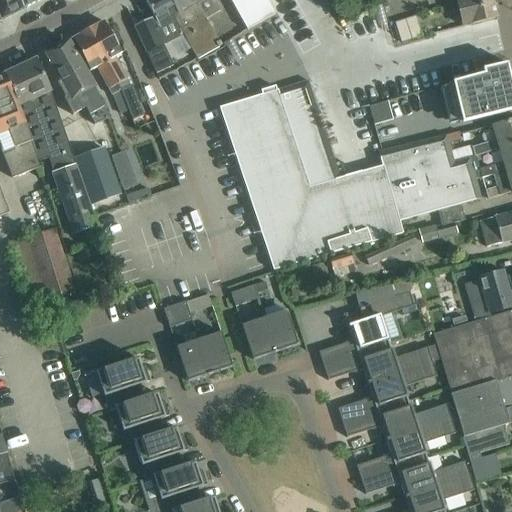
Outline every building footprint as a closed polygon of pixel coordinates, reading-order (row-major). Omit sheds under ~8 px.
[(0,0),(0,17),(1,20),(40,0),(0,0)] [(168,43),(183,34),(182,32),(179,24),(167,3),(171,1),(170,0),(145,0),(161,28),(168,43)] [(179,24),(182,32),(183,34),(197,59),(221,45),(205,18),(220,10),(214,0),(170,0),(171,1),(167,3),(179,24)] [(231,1),(247,30),(275,14),(267,0),(229,0),(230,2),(231,1)] [(459,12),(462,26),(497,18),(492,0),(455,0),(458,12),(459,12)] [(415,15),(394,22),(401,42),(421,35),(415,15)] [(152,20),(136,27),(153,66),(154,68),(156,73),(173,66),(170,60),(152,20)] [(104,21),(89,30),(120,84),(130,109),(137,106),(129,84),(128,80),(116,58),(122,55),(114,39),(104,21)] [(91,72),(97,68),(111,95),(112,94),(120,113),(130,109),(120,84),(89,30),(72,39),(82,57),(91,72)] [(73,116),(86,109),(89,114),(93,124),(108,117),(103,107),(85,71),(68,41),(45,54),(60,81),(57,83),(65,98),(63,98),(73,116)] [(35,60),(5,74),(16,99),(21,108),(26,122),(39,161),(48,158),(53,171),(76,163),(58,114),(57,107),(50,93),(35,60)] [(483,75),(448,85),(457,124),(511,110),(511,76),(509,64),(508,64),(482,70),(483,73),(483,75)] [(5,74),(0,75),(0,148),(12,178),(40,167),(38,162),(39,161),(26,122),(21,108),(16,99),(5,74)] [(340,178),(308,81),(220,109),(273,270),(403,233),(399,221),(437,211),(461,204),(481,198),(470,160),(456,164),(452,153),(447,135),(434,138),(378,152),(382,166),(340,178)] [(456,164),(470,160),(469,158),(497,150),(498,151),(511,146),(511,120),(493,126),(497,140),(452,153),(456,164)] [(511,146),(498,151),(501,163),(479,169),(481,178),(493,175),(494,177),(511,171),(511,146)] [(104,147),(74,157),(82,181),(90,205),(120,195),(105,150),(104,147)] [(122,183),(129,181),(120,158),(122,157),(121,153),(113,156),(114,160),(122,183)] [(129,181),(130,181),(133,189),(141,185),(138,178),(136,179),(127,155),(122,157),(120,158),(129,181)] [(511,171),(494,177),(496,187),(485,190),(487,199),(511,191),(511,171)] [(82,181),(58,190),(73,234),(85,230),(89,241),(101,237),(90,205),(82,181)] [(0,215),(9,213),(0,190),(0,215)] [(461,204),(437,211),(441,226),(465,220),(461,204)] [(511,212),(481,222),(488,248),(511,240),(511,212)] [(436,229),(435,225),(418,230),(422,243),(438,238),(456,233),(454,225),(436,229)] [(54,230),(10,245),(33,315),(62,305),(58,295),(74,290),(54,230)] [(417,244),(412,234),(365,256),(369,266),(417,244)] [(329,258),(335,277),(354,271),(349,252),(329,258)] [(323,260),(312,262),(312,265),(311,265),(314,279),(328,276),(325,262),(323,263),(323,260)] [(466,285),(472,307),(470,307),(473,318),(511,308),(511,292),(510,293),(503,271),(480,279),(481,281),(466,285)] [(256,293),(268,289),(266,282),(254,286),(256,293)] [(292,298),(299,297),(298,289),(290,291),(292,298)] [(245,303),(241,290),(231,293),(235,307),(245,303)] [(353,340),(318,352),(323,366),(389,343),(390,344),(400,341),(391,313),(414,306),(410,293),(358,306),(363,321),(348,326),(353,340)] [(199,300),(188,304),(190,311),(201,308),(199,300)] [(163,309),(169,328),(192,320),(185,302),(163,309)] [(486,431),(501,426),(508,424),(506,417),(498,392),(495,382),(511,377),(511,310),(493,316),(433,333),(463,438),(479,433),(486,431)] [(287,311),(264,319),(275,352),(298,345),(287,311)] [(241,326),(251,354),(252,360),(275,352),(264,319),(241,326)] [(221,333),(199,341),(210,374),(232,367),(221,333)] [(199,341),(177,348),(176,348),(187,382),(210,374),(199,341)] [(362,369),(367,383),(432,362),(428,347),(395,359),(390,344),(389,343),(323,366),(328,381),(362,369)] [(435,345),(428,347),(432,362),(440,360),(435,345)] [(96,372),(84,376),(91,397),(103,393),(106,401),(108,409),(115,407),(143,397),(141,391),(139,385),(150,381),(145,366),(141,368),(138,358),(96,372)] [(337,409),(342,423),(409,401),(404,387),(437,376),(432,362),(367,383),(372,397),(337,409)] [(506,390),(498,392),(506,417),(508,424),(511,423),(511,406),(511,407),(506,390)] [(143,397),(115,407),(125,436),(127,443),(134,441),(162,432),(160,426),(158,420),(169,416),(164,401),(160,402),(156,393),(143,397)] [(381,426),(386,440),(451,419),(446,405),(413,416),(409,401),(342,423),(346,438),(381,426)] [(356,466),(361,480),(427,459),(423,444),(455,433),(451,419),(386,440),(390,454),(356,466)] [(162,432),(134,441),(144,471),(147,478),(153,477),(181,466),(179,460),(177,454),(188,451),(183,435),(178,437),(175,427),(162,432)] [(485,455),(479,433),(463,438),(470,460),(485,455)] [(0,482),(14,479),(6,452),(0,453),(0,482)] [(400,483),(405,497),(469,476),(465,462),(432,473),(427,459),(361,480),(365,495),(400,483)] [(181,466),(153,477),(163,505),(165,511),(172,511),(199,501),(197,495),(195,489),(207,485),(202,470),(197,472),(194,462),(181,466)] [(407,511),(445,511),(441,501),(474,490),(469,476),(405,497),(409,511),(407,511)] [(18,497),(17,511),(26,509),(22,496),(18,497)] [(199,501),(172,511),(223,511),(221,505),(216,506),(213,497),(199,501)]
